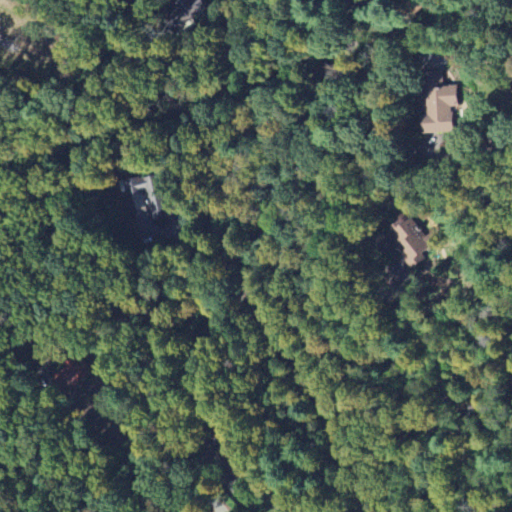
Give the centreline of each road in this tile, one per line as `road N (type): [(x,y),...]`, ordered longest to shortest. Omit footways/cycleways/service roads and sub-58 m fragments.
road 1 (residential): [(241,278),(344,61),(355,0)]
road 2 (residential): [(377,511),(358,490),(340,435),(241,278)]
road 3 (residential): [(241,278),(139,511)]
